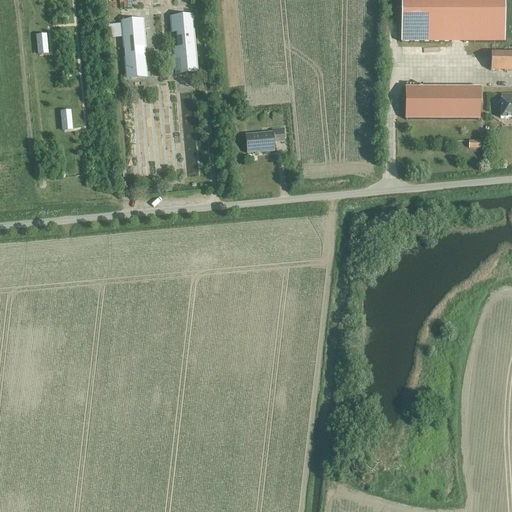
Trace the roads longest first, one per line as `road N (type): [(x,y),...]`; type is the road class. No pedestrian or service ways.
road 1 (unclassified): [(0,226),(511,179)]
road 2 (track): [(203,63),(216,206)]
